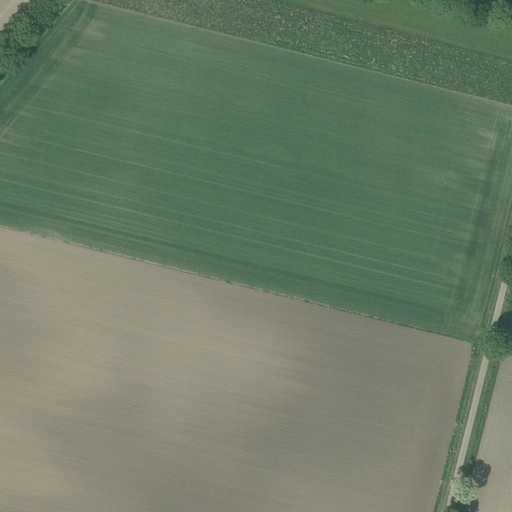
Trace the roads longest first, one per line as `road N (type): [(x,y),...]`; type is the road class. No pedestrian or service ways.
road 1 (track): [(511,12),(463,0),(56,0),(0,65)]
road 2 (unclassified): [(447,511),(511,251)]
